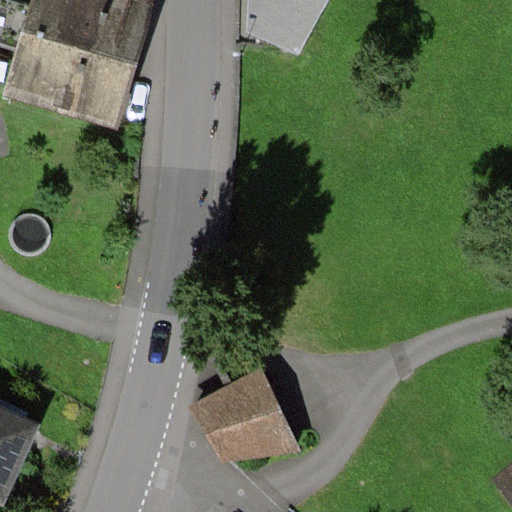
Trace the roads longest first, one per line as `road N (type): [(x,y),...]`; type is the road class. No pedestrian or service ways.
road 1 (residential): [(132,453),(178,257),(197,0)]
road 2 (residential): [(132,453),(230,485),(259,511)]
